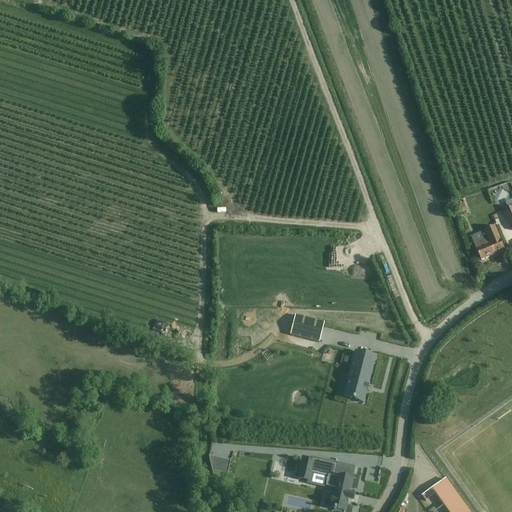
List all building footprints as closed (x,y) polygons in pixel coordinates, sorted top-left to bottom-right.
[(464,206),(456,209),(459,215),(467,213),(464,206)] [(511,207),(503,211),(511,231),(511,207)] [(474,244),(481,261),(505,251),(495,227),(479,234),(482,240),(474,244)] [(290,336),(319,343),(324,323),(295,316),(290,336)] [(374,357),(355,352),(348,380),(345,390),(350,391),(348,400),(362,404),(366,391),(367,391),(368,386),(367,386),(374,357)] [(209,457),(208,457),(212,472),(214,473),(216,473),(227,475),(230,461),(212,458),(209,457)] [(303,461),(298,479),(308,482),(310,474),(327,477),(327,481),(326,480),(325,484),(326,484),(326,487),(335,489),(333,496),(332,496),(330,509),(343,511),(344,511),(347,501),(351,502),(353,493),(349,492),(349,491),(351,480),(349,480),(349,478),(340,476),(340,478),(338,477),(338,476),(333,475),(335,465),(334,465),(317,461),(317,462),(312,461),(312,464),(303,461)] [(467,511),(444,480),(431,489),(435,495),(447,511),(467,511)]
